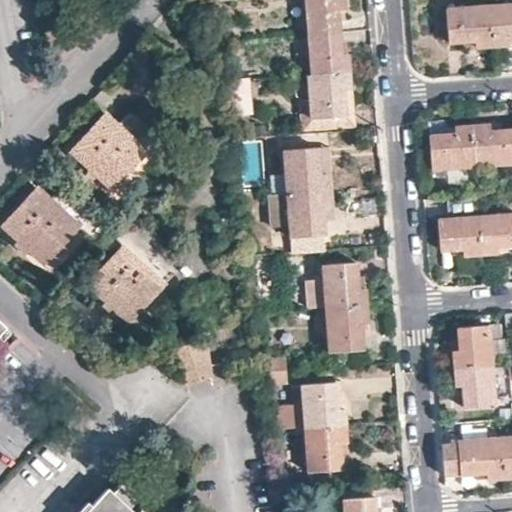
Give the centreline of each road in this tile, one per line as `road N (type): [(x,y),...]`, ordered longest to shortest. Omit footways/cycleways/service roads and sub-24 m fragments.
road 1 (residential): [(411,304),(430,511)]
road 2 (residential): [(400,97),(411,304)]
road 3 (residential): [(155,0),(19,145)]
road 4 (residential): [(0,296),(120,406)]
